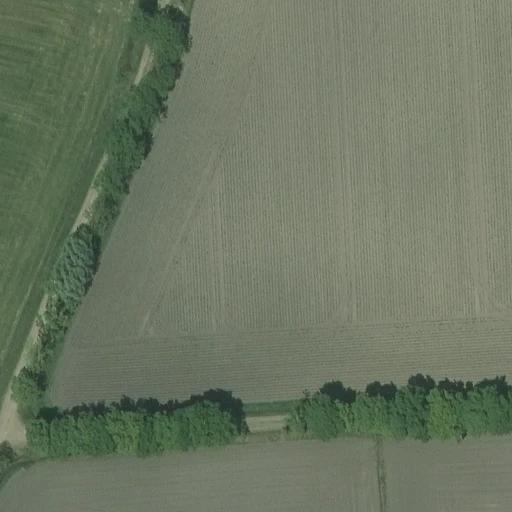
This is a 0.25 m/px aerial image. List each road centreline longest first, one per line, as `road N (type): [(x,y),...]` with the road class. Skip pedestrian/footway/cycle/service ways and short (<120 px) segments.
road 1 (track): [(0,447),(511,414)]
road 2 (track): [(162,0),(0,439)]
